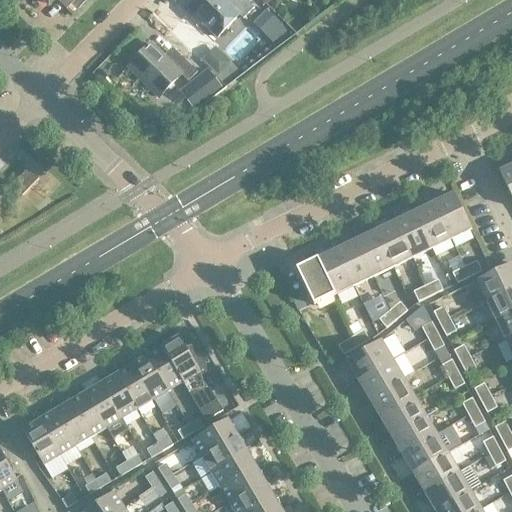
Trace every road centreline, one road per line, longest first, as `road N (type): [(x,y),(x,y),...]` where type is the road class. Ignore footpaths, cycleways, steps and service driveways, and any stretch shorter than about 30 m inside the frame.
road 1 (residential): [(210,265),(511,120)]
road 2 (residential): [(355,511),(210,265)]
road 3 (residential): [(0,396),(210,265)]
road 4 (residential): [(210,265),(42,100)]
road 5 (unclassified): [(42,100),(147,0)]
